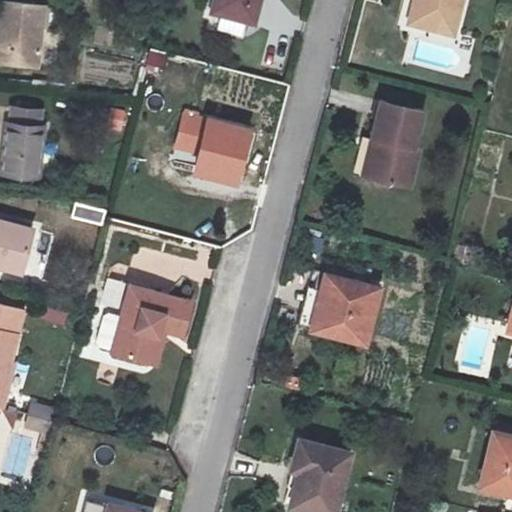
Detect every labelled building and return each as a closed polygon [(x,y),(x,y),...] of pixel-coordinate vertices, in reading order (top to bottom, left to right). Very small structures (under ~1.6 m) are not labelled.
[(215,0),(210,16),(248,26),(254,7),(260,9),(262,0),(215,0)] [(414,0),(407,27),(445,37),(453,0),(414,0)] [(467,0),(453,0),(445,37),(457,40),(467,0)] [(47,5),(8,1),(5,32),(1,31),(0,42),(0,59),(41,64),(47,5)] [(379,98),(369,139),(377,141),(368,178),(414,189),(423,152),(418,151),(429,111),(379,98)] [(40,177),(47,107),(10,103),(2,174),(40,177)] [(233,180),(246,133),(211,123),(198,171),(233,180)] [(360,176),(368,178),(377,141),(369,139),(360,176)] [(0,268),(19,274),(32,231),(0,222),(0,268)] [(324,269),(320,288),(310,325),(365,339),(379,283),(324,269)] [(128,280),(119,315),(112,343),(109,353),(142,362),(151,328),(168,333),(186,338),(195,298),(128,280)] [(310,325),(320,288),(308,285),(298,322),(310,325)] [(511,305),(510,305),(501,336),(511,339),(511,349),(511,353),(511,305)] [(0,409),(2,410),(8,390),(3,389),(18,337),(16,337),(22,313),(0,306),(0,409)] [(99,340),(112,343),(119,315),(107,311),(99,340)] [(160,367),(168,333),(151,328),(142,362),(160,367)] [(27,403),(24,416),(53,424),(54,420),(57,411),(27,403)] [(53,424),(24,416),(20,430),(49,439),(53,424)] [(511,436),(492,431),(477,486),(511,495),(511,436)] [(341,511),(357,450),(304,437),(292,484),(302,487),(298,505),(327,511),(341,511)]
